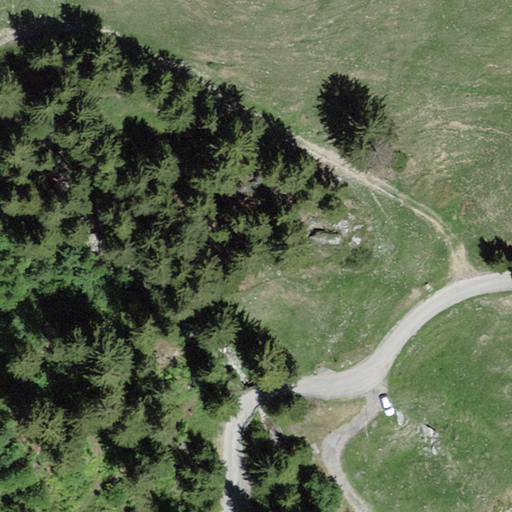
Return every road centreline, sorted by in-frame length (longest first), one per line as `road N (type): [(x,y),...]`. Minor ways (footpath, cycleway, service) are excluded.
road 1 (unclassified): [(511,286),(464,292),(420,325),(382,369),(351,386),(285,386),(246,413),(223,511)]
road 2 (track): [(365,511),(334,460),(338,443),(376,418),(382,369)]
